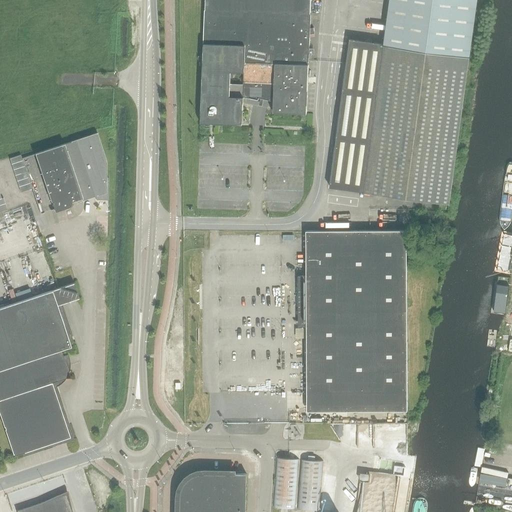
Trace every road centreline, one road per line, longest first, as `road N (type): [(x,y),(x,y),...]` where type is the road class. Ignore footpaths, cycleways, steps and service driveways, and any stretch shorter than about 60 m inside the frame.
road 1 (secondary): [(148,419),(142,356),(156,82),(149,0)]
road 2 (secondary): [(148,0),(126,419)]
road 3 (unclassified): [(264,511),(264,448),(160,439)]
road 4 (unclassified): [(0,485),(114,446)]
